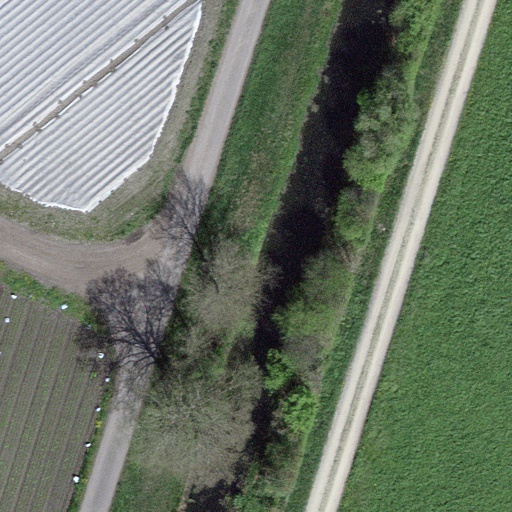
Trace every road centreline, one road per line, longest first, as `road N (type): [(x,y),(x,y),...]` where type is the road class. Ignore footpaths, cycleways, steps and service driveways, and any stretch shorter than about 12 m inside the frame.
road 1 (track): [(485,0),(319,511)]
road 2 (track): [(87,511),(242,0)]
road 3 (track): [(0,154),(174,237)]
